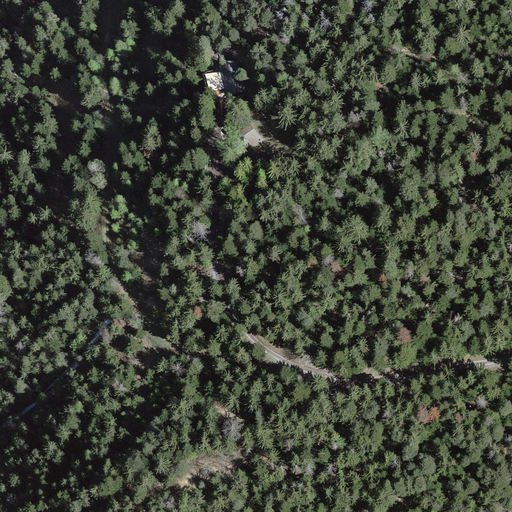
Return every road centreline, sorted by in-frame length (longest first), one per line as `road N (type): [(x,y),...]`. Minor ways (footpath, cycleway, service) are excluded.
road 1 (track): [(293,369),(223,362),(180,346),(156,330),(115,276),(108,226),(121,0)]
road 2 (unclassified): [(511,360),(369,380),(293,369),(229,310),(217,250),(216,164)]
